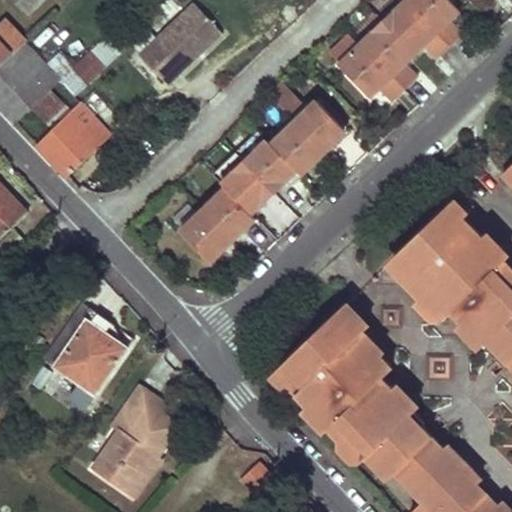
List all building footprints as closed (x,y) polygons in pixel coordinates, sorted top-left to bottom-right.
[(14,0),(28,14),(43,0),(14,0)] [(460,12),(448,0),(407,0),(339,66),(370,98),(381,88),(394,102),(418,79),(405,65),(425,45),(439,59),(463,36),(449,22),(460,12)] [(217,40),(187,9),(133,61),(163,92),(217,40)] [(0,27),(0,67),(25,43),(7,24),(3,24),(0,27)] [(360,45),(350,35),(330,55),(340,65),(360,45)] [(0,67),(0,106),(15,122),(31,106),(49,88),(58,79),(25,43),(0,67)] [(105,69),(90,53),(74,68),(89,83),(105,69)] [(302,175),(347,132),(317,101),(308,109),(282,82),(269,95),(295,122),(272,144),(259,130),(236,152),(245,162),(223,184),(227,188),(181,232),(211,263),(257,219),(253,215),(298,171),(302,175)] [(49,88),(31,106),(48,122),(66,105),(49,88)] [(38,148),(67,178),(111,136),(83,106),(74,113),(66,105),(48,122),(56,130),(38,148)] [(511,164),(503,173),(511,182),(511,164)] [(297,179),(282,192),(300,213),(316,200),(297,179)] [(12,203),(0,190),(0,239),(28,212),(16,200),(12,203)] [(456,200),(451,204),(464,219),(469,214),(456,200)] [(511,511),(511,268),(505,260),(483,238),(464,219),(451,204),(393,259),(417,284),(411,289),(421,299),(442,321),(452,312),(462,323),(484,346),(488,342),(511,367),(511,511),(503,501),(498,506),(477,485),(450,457),(411,416),(415,412),(393,389),(383,378),(393,368),(361,335),(365,331),(355,321),(345,331),(333,317),(276,372),(289,386),(308,406),(330,429),(362,463),(367,458),(389,480),(396,473),(418,497),(423,493),(441,511),(511,511)] [(488,233),(483,238),(505,260),(510,256),(488,233)] [(64,329),(82,303),(73,296),(70,295),(52,321),(64,329)] [(421,299),(416,303),(433,322),(442,321),(421,299)] [(108,320),(83,302),(45,359),(79,383),(68,399),(85,410),(128,348),(102,328),(108,320)] [(343,308),(333,317),(345,331),(355,321),(343,308)] [(484,346),(462,323),(458,327),(479,350),(484,346)] [(46,339),(39,334),(33,342),(41,348),(46,339)] [(284,391),(289,386),(276,372),(270,377),(284,391)] [(399,384),(393,389),(415,412),(420,407),(399,384)] [(155,397),(140,386),(119,415),(126,420),(134,425),(128,435),(120,429),(94,467),(128,492),(149,462),(147,460),(151,454),(157,457),(179,426),(162,413),(150,405),(155,397)] [(167,406),(155,397),(150,405),(162,413),(167,406)] [(325,434),(330,429),(308,406),(303,411),(325,434)] [(217,409),(208,410),(209,419),(218,418),(217,409)] [(119,415),(113,424),(120,429),(128,435),(134,425),(126,420),(119,415)] [(456,452),(450,457),(477,485),(482,480),(456,452)] [(157,457),(151,454),(147,460),(149,462),(128,492),(136,497),(161,461),(157,457)] [(282,485),(260,463),(242,480),(263,503),(282,485)] [(423,502),(412,511),(441,511),(423,493),(418,497),(423,502)]
